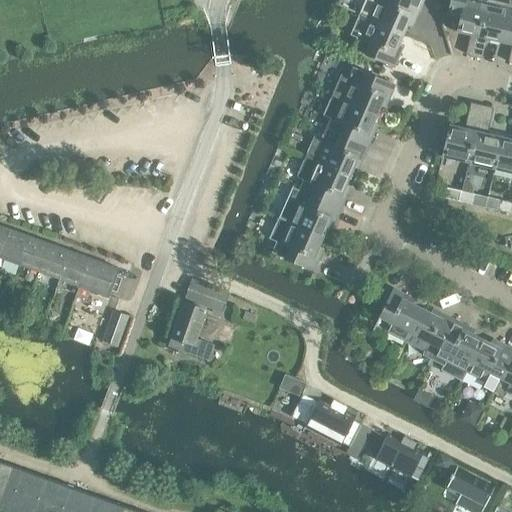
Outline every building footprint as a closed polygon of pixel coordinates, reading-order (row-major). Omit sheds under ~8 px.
[(365,0),(359,15),(403,34),(412,15),(417,17),(423,0),(365,0)] [(487,3),(486,3),(473,0),(450,0),(447,15),(460,18),(457,32),(475,36),(474,40),(469,40),(466,54),(474,58),(487,3)] [(500,42),(509,0),(486,0),(486,3),(487,3),(474,58),(482,58),(486,44),(481,42),(482,38),(500,42)] [(511,0),(509,0),(500,42),(511,44),(511,50),(508,62),(511,64),(511,0)] [(397,49),(403,34),(359,15),(350,35),(357,38),(352,49),(394,67),(401,51),(397,49)] [(342,75),(333,95),(377,115),(383,100),(388,102),(395,85),(353,67),(348,78),(342,75)] [(371,130),(377,115),(333,95),(324,116),(330,119),(326,129),(368,148),(375,132),(371,130)] [(469,163),(477,127),(466,124),(465,129),(450,126),(442,157),(469,163)] [(495,169),(502,138),(487,134),(488,130),(477,127),(469,163),(495,169)] [(361,164),(368,148),(326,129),(321,139),(315,136),(306,157),(350,177),(357,162),(361,164)] [(511,173),(511,140),(502,138),(495,169),(511,173)] [(344,191),(350,177),(306,157),(297,177),(304,180),(299,191),(341,209),(348,193),(344,191)] [(460,202),(462,192),(448,188),(445,198),(460,202)] [(334,225),(341,209),(299,191),(294,202),(298,204),(290,223),(323,238),(330,223),(334,225)] [(476,195),(462,192),(460,202),(474,205),(476,195)] [(511,214),(511,209),(511,203),(499,200),(497,211),(511,214)] [(317,253),(323,238),(290,223),(279,218),(270,239),(276,242),(272,253),(314,271),(321,255),(317,253)] [(0,255),(10,229),(0,225),(0,255)] [(0,257),(19,264),(30,236),(10,229),(0,255),(0,257)] [(39,271),(50,243),(30,236),(19,264),(39,271)] [(59,279),(70,251),(50,243),(39,271),(59,279)] [(79,286),(90,258),(70,251),(59,279),(79,286)] [(120,269),(90,258),(79,286),(76,295),(87,299),(91,290),(109,297),(120,269)] [(222,312),(229,294),(191,281),(184,299),(222,312)] [(387,332),(406,341),(422,309),(408,302),(410,298),(394,289),(373,330),(384,336),(387,332)] [(171,338),(172,338),(169,347),(178,350),(179,355),(188,353),(208,360),(213,346),(196,340),(206,311),(183,303),(171,338)] [(434,361),(454,320),(439,312),(437,317),(422,309),(406,341),(425,351),(422,355),(434,361)] [(117,346),(128,315),(114,310),(103,341),(117,346)] [(466,372),(482,340),(468,332),(470,328),(454,320),(434,361),(444,366),(442,371),(461,381),(466,372)] [(493,391),(511,354),(511,349),(499,343),(496,347),(482,340),(466,372),(485,381),(482,386),(493,391)] [(511,354),(493,391),(504,397),(507,392),(511,395),(511,354)] [(286,376),(281,387),(290,391),(295,380),(286,376)] [(419,389),(413,399),(428,407),(433,396),(419,389)] [(303,396),(293,416),(307,424),(305,427),(341,445),(343,442),(350,445),(360,425),(353,421),(355,417),(344,411),(346,408),(334,401),(332,405),(320,399),(317,403),(303,396)] [(468,402),(460,419),(474,426),(483,409),(468,402)] [(388,433),(375,459),(418,481),(429,459),(422,455),(424,451),(415,446),(417,443),(404,436),(402,440),(388,433)] [(440,453),(434,465),(447,471),(453,459),(440,453)] [(131,511),(0,463),(0,511),(131,511)] [(482,511),(495,487),(472,475),(458,468),(448,487),(462,494),(457,505),(470,511),(482,511)]
